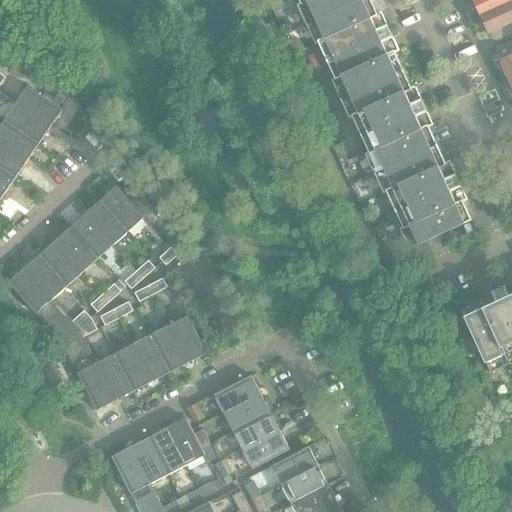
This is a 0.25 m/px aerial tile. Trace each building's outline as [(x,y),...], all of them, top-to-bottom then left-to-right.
[(382,28),(377,16),(378,16),(370,0),(308,0),(301,4),(297,5),(316,45),(319,43),(334,78),(394,51),(389,40),(393,38),(388,25),(382,28)] [(511,0),(472,0),(480,16),(511,1),(511,0)] [(511,1),(480,16),(491,40),(496,42),(511,36),(511,38),(511,1)] [(511,42),(496,50),(511,85),(511,42)] [(422,115),(427,112),(421,99),(417,101),(394,51),(334,78),(335,79),(331,80),(349,119),(352,118),(368,153),(356,158),(366,178),(375,174),(437,145),(428,125),(427,126),(422,115)] [(63,110),(28,87),(16,104),(51,128),(63,110)] [(51,128),(16,104),(5,121),(39,145),(51,128)] [(39,145),(5,121),(0,127),(0,143),(27,162),(39,145)] [(27,162),(0,143),(0,167),(16,178),(27,162)] [(472,221),(462,200),(456,203),(451,192),(462,187),(456,174),(450,176),(450,177),(445,180),(440,168),(446,165),(437,145),(375,174),(384,194),(387,193),(403,228),(400,229),(409,250),(472,221)] [(16,178),(0,167),(0,192),(4,195),(16,178)] [(144,218),(133,205),(141,198),(127,182),(119,190),(117,187),(100,201),(128,233),(144,218)] [(128,233),(100,201),(85,215),(113,246),(128,233)] [(113,246),(85,215),(70,229),(98,260),(113,246)] [(98,260),(70,229),(55,242),(83,273),(98,260)] [(83,273),(55,242),(39,256),(67,287),(83,273)] [(166,266),(178,255),(171,248),(159,258),(166,266)] [(67,287),(39,256),(25,269),(53,300),(67,287)] [(143,279),(155,268),(149,261),(136,272),(143,279)] [(53,300),(25,269),(9,283),(61,342),(92,320),(86,313),(74,323),(53,300)] [(131,290),(143,279),(136,272),(125,282),(131,290)] [(168,288),(163,279),(148,286),(153,295),(168,288)] [(511,360),(511,282),(478,298),(480,302),(462,310),(490,373),(510,364),(509,362),(511,360)] [(109,302),(121,292),(114,284),(103,295),(109,302)] [(153,295),(148,286),(135,293),(139,303),(153,295)] [(98,313),(109,302),(103,295),(91,305),(98,313)] [(133,311),(128,302),(114,310),(119,319),(133,311)] [(119,319),(114,310),(100,317),(105,326),(119,319)] [(207,353),(188,316),(169,326),(188,363),(207,353)] [(115,401),(96,364),(83,338),(98,330),(92,320),(61,342),(97,411),(115,401)] [(188,363),(169,326),(151,336),(169,373),(188,363)] [(169,373),(151,336),(133,345),(152,382),(169,373)] [(152,382),(133,345),(114,355),(133,392),(152,382)] [(133,392),(114,355),(96,364),(115,401),(133,392)] [(224,414),(261,395),(251,376),(214,395),(224,414)] [(234,433),(271,413),(261,395),(224,414),(234,433)] [(204,418),(197,404),(188,409),(195,423),(204,418)] [(243,451),(280,432),(271,413),(234,433),(243,451)] [(218,458),(204,430),(195,434),(186,419),(168,428),(187,466),(205,456),(209,463),(218,458)] [(187,466),(168,428),(149,438),(169,475),(187,466)] [(253,469),(290,450),(280,432),(243,451),(253,469)] [(169,475),(149,438),(131,447),(151,484),(169,475)] [(163,508),(151,484),(131,447),(112,457),(140,511),(176,511),(217,491),(213,482),(163,508)] [(319,466),(309,447),(272,466),(282,486),(319,466)] [(233,473),(226,459),(216,464),(223,478),(233,473)] [(291,504),(328,484),(319,466),(282,486),(291,504)] [(262,496),(254,481),(245,486),(253,501),(262,496)] [(295,511),(318,511),(338,503),(328,484),(291,504),(295,511)] [(248,506),(241,492),(232,497),(239,511),(248,506)] [(269,510),(262,496),(253,501),(258,511),(271,511),(270,509),(269,510)] [(214,511),(209,502),(189,511),(214,511)] [(342,511),(338,503),(318,511),(342,511)]
